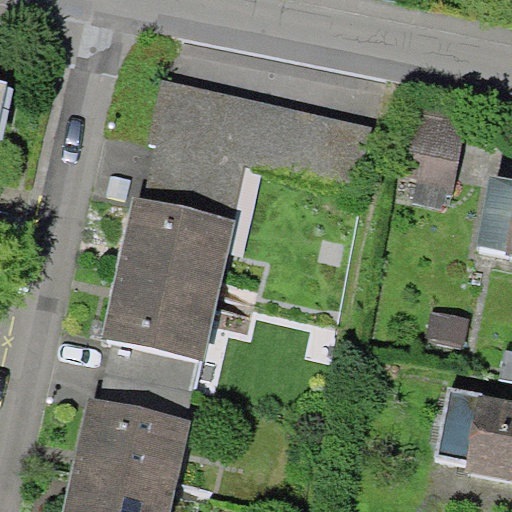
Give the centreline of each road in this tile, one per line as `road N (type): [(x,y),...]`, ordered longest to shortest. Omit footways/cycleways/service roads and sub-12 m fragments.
road 1 (residential): [(107,0),(0,470)]
road 2 (residential): [(128,0),(511,80)]
